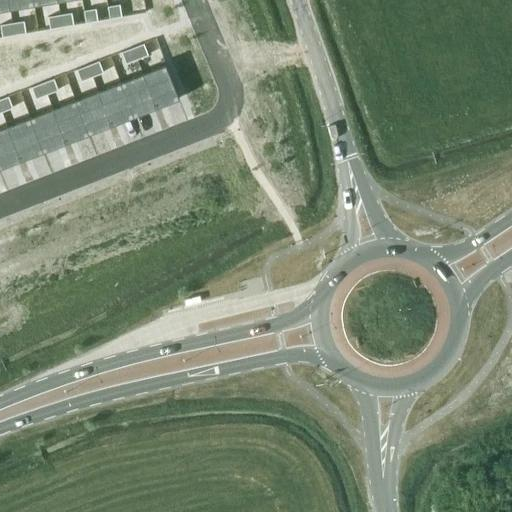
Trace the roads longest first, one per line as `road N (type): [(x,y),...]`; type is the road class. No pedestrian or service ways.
road 1 (residential): [(0,215),(211,128),(232,91),(194,0)]
road 2 (primary): [(0,429),(93,398),(328,352)]
road 3 (primary): [(319,306),(115,361),(0,403)]
road 4 (tertiary): [(368,248),(331,96),(297,0)]
road 5 (tertiary): [(389,511),(382,473),(386,387)]
road 6 (primary): [(386,387),(422,379),(448,357),(460,308)]
